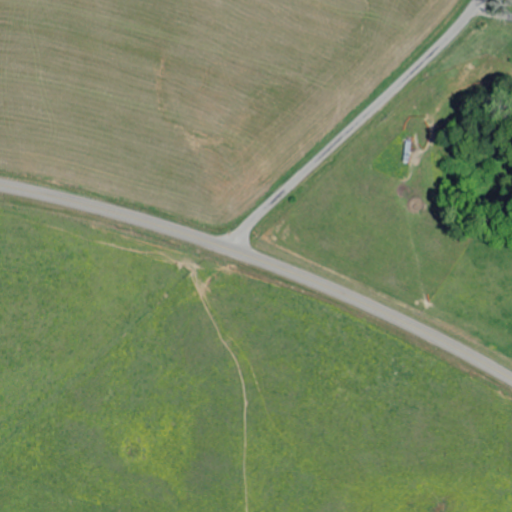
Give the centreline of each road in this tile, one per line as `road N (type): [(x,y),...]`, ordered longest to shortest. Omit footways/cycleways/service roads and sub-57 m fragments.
road 1 (secondary): [(511,379),(281,268),(119,213),(0,185)]
road 2 (residential): [(227,248),(477,0)]
